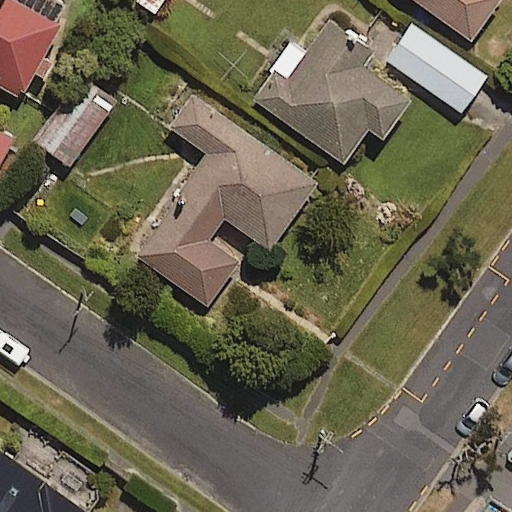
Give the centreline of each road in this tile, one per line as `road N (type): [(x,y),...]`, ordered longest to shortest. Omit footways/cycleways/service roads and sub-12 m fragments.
road 1 (residential): [(0,307),(289,511)]
road 2 (residential): [(368,511),(511,308)]
